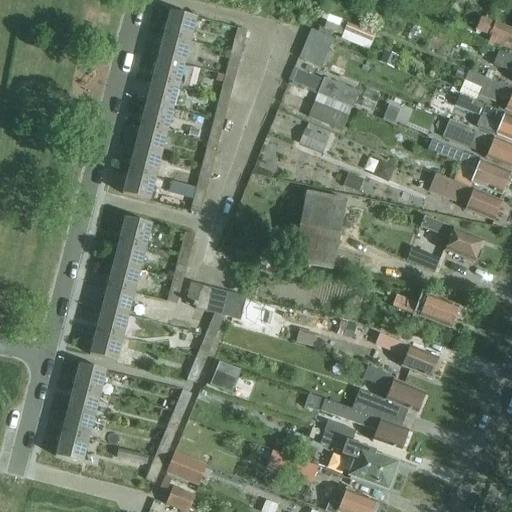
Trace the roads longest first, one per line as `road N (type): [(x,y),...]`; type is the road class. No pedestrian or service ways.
road 1 (residential): [(52,352),(136,0)]
road 2 (residential): [(4,511),(52,352)]
road 3 (residential): [(449,511),(511,359)]
